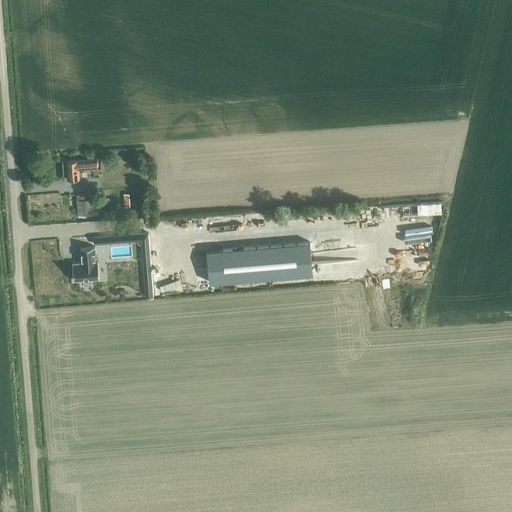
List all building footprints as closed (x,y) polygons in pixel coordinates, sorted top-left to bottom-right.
[(66,161),(67,179),(79,178),(79,169),(97,168),(97,159),(66,161)] [(77,195),(79,217),(100,215),(99,198),(85,200),(85,194),(77,195)] [(110,206),(109,197),(102,197),(102,207),(110,206)] [(256,246),(207,250),(209,282),(280,276),(312,274),(310,242),(256,246)] [(81,262),(72,263),(73,280),(99,278),(98,261),(96,261),(95,246),(91,247),(89,247),(80,248),(81,262)] [(183,285),(173,287),(174,294),(185,292),(183,285)]
